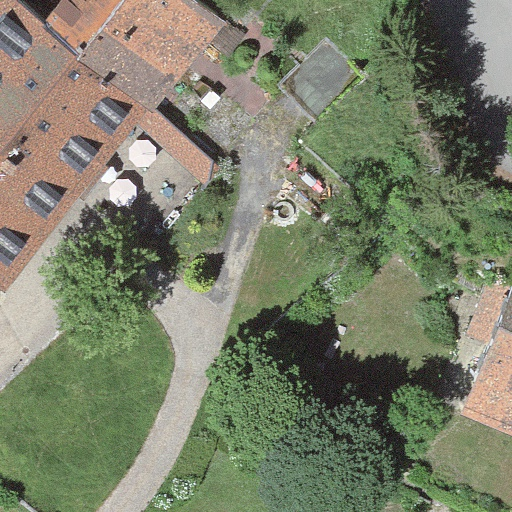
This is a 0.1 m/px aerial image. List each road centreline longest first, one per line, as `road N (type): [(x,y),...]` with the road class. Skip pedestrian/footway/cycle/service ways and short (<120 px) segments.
road 1 (residential): [(119,511),(142,489),(170,422),(262,132)]
road 2 (residential): [(488,5),(475,41),(488,111),(511,139)]
